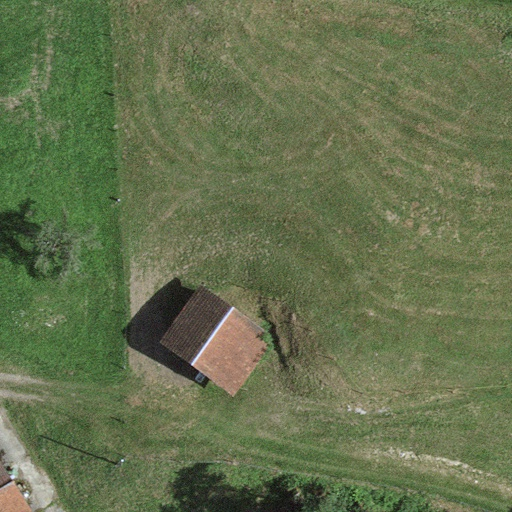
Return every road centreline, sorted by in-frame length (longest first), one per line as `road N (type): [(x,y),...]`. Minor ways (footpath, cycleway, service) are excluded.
road 1 (track): [(511,508),(236,440)]
road 2 (track): [(236,440),(10,384)]
